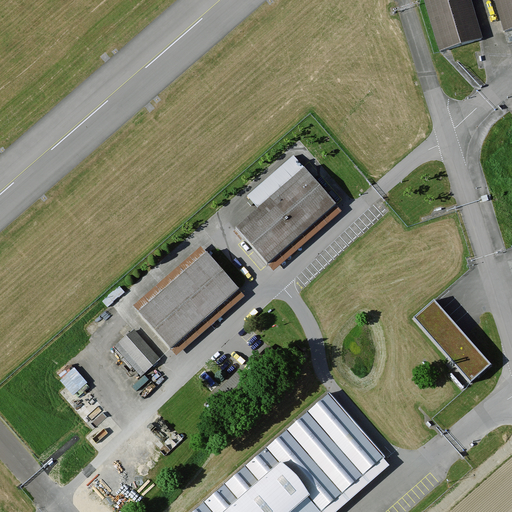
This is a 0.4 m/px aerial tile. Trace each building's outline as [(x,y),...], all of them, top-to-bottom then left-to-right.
[(472,0),(426,0),(442,53),(485,41),(472,0)] [(511,0),(497,0),(507,33),(511,32),(511,0)] [(250,197),(262,211),(242,229),(278,271),(346,212),(298,156),(250,197)] [(213,254),(144,314),(176,351),(245,292),(213,254)] [(434,302),(413,320),(470,385),(491,367),(434,302)] [(136,330),(116,347),(143,379),(163,361),(136,330)] [(72,361),(58,374),(75,393),(89,380),(72,361)] [(323,511),(385,459),(332,398),(200,511),(323,511)]
